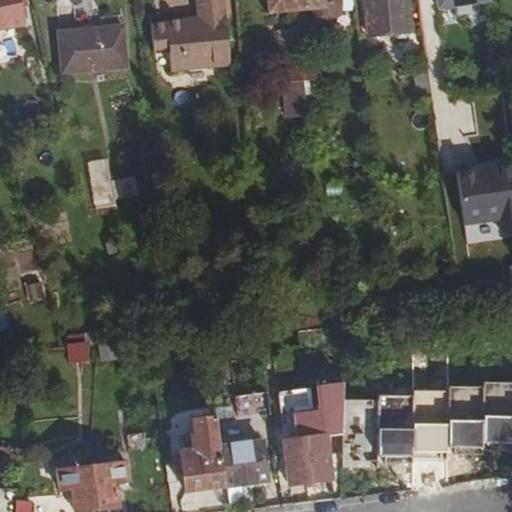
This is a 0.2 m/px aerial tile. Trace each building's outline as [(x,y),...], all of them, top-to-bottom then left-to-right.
[(0,0),(0,32),(28,26),(21,0),(0,0)] [(225,0),(197,0),(199,21),(152,26),(155,51),(169,50),(169,55),(171,71),(186,70),(186,73),(232,68),(225,0)] [(270,0),(272,14),(299,12),(298,0),(270,0)] [(298,0),(299,12),(316,10),(317,28),(335,26),(334,21),(334,16),(344,15),(342,0),(298,0)] [(368,0),(373,37),(415,32),(411,0),(368,0)] [(437,0),(439,10),(493,3),(492,0),(437,0)] [(59,36),(64,78),(128,70),(123,28),(59,36)] [(305,62),(306,82),(322,81),(319,61),(305,62)] [(290,64),(291,84),(306,82),(305,62),(290,64)] [(414,72),(417,93),(427,92),(424,71),(414,72)] [(496,108),(498,123),(504,122),(502,107),(496,108)] [(486,109),(488,124),(498,123),(496,108),(486,109)] [(90,169),(93,187),(122,182),(121,177),(136,173),(133,161),(90,169)] [(511,163),(458,170),(464,220),(503,215),(505,230),(511,229),(511,163)] [(93,187),(98,207),(120,203),(119,197),(139,193),(136,173),(121,177),(122,182),(93,187)] [(301,317),(303,343),(349,338),(349,311),(323,313),(301,317)] [(70,345),(73,362),(91,361),(88,344),(70,345)] [(484,385),(483,450),(511,450),(511,443),(511,380),(484,380),(484,385)] [(285,442),(291,487),(308,484),(316,483),(332,481),(327,434),(347,432),(347,402),(347,385),(322,388),(326,416),(298,418),(299,428),(300,440),(292,441),(285,442)] [(450,392),(449,446),(455,446),(455,454),(483,454),(483,450),(484,385),(450,385),(450,389),(450,392)] [(415,398),(415,449),(415,450),(414,462),(442,463),(443,455),(449,455),(449,446),(450,392),(450,389),(415,389),(415,398)] [(381,403),(380,467),(414,467),(414,462),(415,450),(415,449),(415,398),(381,398),(381,403)] [(381,403),(347,402),(347,432),(346,471),(380,472),(380,467),(381,403)] [(182,471),(185,491),(224,487),(220,447),(217,419),(193,421),(197,450),(180,452),(181,458),(172,459),(174,472),(182,471)] [(290,430),(292,441),(300,440),(299,428),(290,430)] [(220,447),(224,487),(269,483),(264,442),(220,447)] [(94,465),(99,509),(122,506),(119,483),(131,482),(128,460),(94,465)] [(76,489),(79,511),(99,509),(94,465),(60,469),(63,491),(76,489)] [(17,502),(16,511),(33,511),(34,504),(17,502)]
